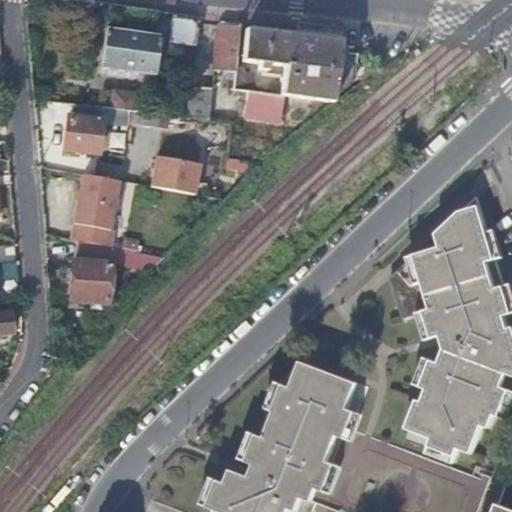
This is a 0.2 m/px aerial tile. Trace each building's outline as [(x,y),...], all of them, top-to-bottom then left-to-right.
[(193,44),(197,20),(171,16),(168,40),(193,44)] [(235,87),(253,90),(254,73),(244,71),(245,66),(236,65),(240,26),(216,22),(211,68),(227,71),(236,71),(235,87)] [(286,94),(335,101),(337,85),(348,86),(354,82),(357,55),(355,53),(341,51),(342,39),(247,27),(243,60),(260,62),(259,69),(284,73),(282,94),(286,94)] [(159,36),(107,28),(101,67),(154,73),(159,36)] [(225,86),(235,87),(236,71),(227,71),(225,86)] [(182,116),(204,118),(208,87),(187,84),(182,116)] [(125,109),(127,109),(128,93),(108,90),(106,107),(125,109)] [(282,119),(286,94),(282,94),(253,90),(250,115),(282,119)] [(431,131),(460,109),(452,98),(423,120),(431,131)] [(81,104),(79,104),(78,114),(65,113),(61,145),(93,150),(97,120),(123,123),(124,119),(125,109),(106,107),(81,104)] [(124,119),(149,122),(150,112),(127,109),(125,109),(124,119)] [(161,124),(163,114),(150,112),(149,122),(161,124)] [(201,191),(203,158),(155,155),(153,188),(201,191)] [(80,172),(69,236),(77,238),(110,247),(113,229),(108,229),(114,197),(118,197),(121,180),(80,172)] [(432,351),(421,380),(426,383),(421,397),(415,395),(406,419),(432,429),(430,434),(456,445),(459,439),(473,445),(484,416),(491,418),(495,405),(500,407),(510,380),(502,377),(507,364),(511,366),(511,324),(509,326),(506,313),(511,311),(511,307),(506,287),(496,289),(490,266),(497,264),(481,216),(460,223),(435,246),(438,257),(413,266),(388,289),(399,323),(420,315),(428,338),(438,335),(441,346),(437,353),(432,351)] [(109,260),(111,247),(110,247),(77,238),(70,295),(106,301),(112,261),(109,260)] [(152,269),(161,259),(123,249),(121,259),(152,269)] [(12,314),(0,315),(0,334),(13,335),(12,314)] [(218,509),(216,511),(316,511),(320,505),(339,511),(346,511),(347,511),(348,511),(482,511),(496,479),(487,475),(485,479),(354,429),(360,412),(350,408),(361,382),(306,360),(294,387),(287,384),(275,410),(278,412),(268,436),(261,434),(250,462),(257,465),(252,477),(235,470),(229,483),(220,480),(210,506),(218,509)] [(511,511),(511,479),(500,511),(492,507),(489,511),(511,511)]
